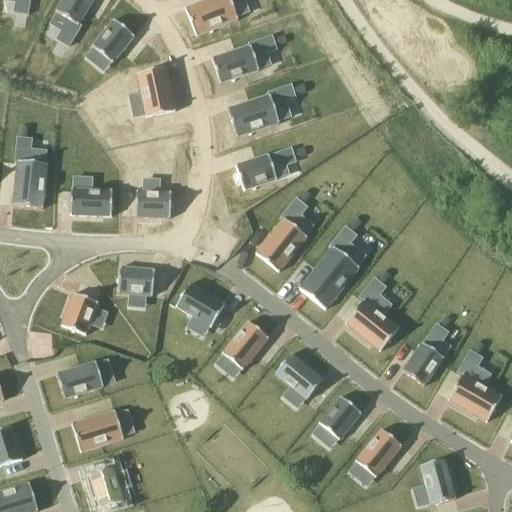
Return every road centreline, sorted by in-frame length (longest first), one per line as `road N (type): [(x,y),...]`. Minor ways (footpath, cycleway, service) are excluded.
road 1 (residential): [(132,0),(197,103),(202,227),(183,250)]
road 2 (track): [(0,234),(154,245),(222,265)]
road 3 (unknown): [(3,317),(42,271),(99,242)]
